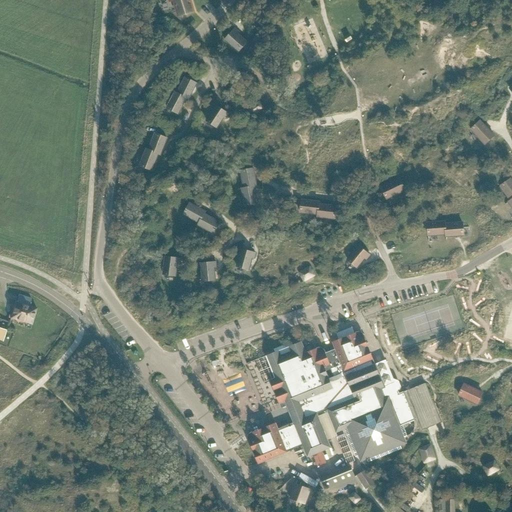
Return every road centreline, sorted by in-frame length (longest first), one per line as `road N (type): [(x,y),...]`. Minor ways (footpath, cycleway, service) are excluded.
road 1 (unclassified): [(131,378),(72,309),(0,270)]
road 2 (unclassified): [(234,511),(131,378)]
